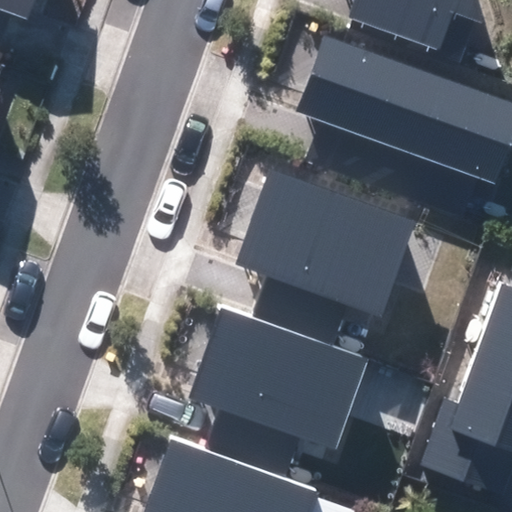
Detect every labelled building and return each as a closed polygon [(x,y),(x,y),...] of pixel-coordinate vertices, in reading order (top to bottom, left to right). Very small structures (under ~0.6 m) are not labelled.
[(2,0),(32,10),(35,0),(2,0)] [(355,0),(349,20),(458,60),(475,20),(453,13),(458,0),(355,0)] [(496,185),(511,139),(511,100),(325,34),(297,112),(321,121),(308,157),(464,212),(476,178),(496,185)] [(0,164),(30,74),(0,64),(0,164)] [(253,317),(335,346),(349,307),(378,317),(413,219),(269,168),(234,266),(267,277),(253,317)] [(421,462),(496,489),(510,450),(511,450),(511,288),(499,284),(457,402),(444,398),(421,462)] [(208,451),(290,480),(301,451),(330,461),(367,358),(335,346),(253,317),(223,307),(190,401),(222,412),(208,451)] [(306,511),(316,487),(290,480),(208,451),(172,437),(145,511),(306,511)]
